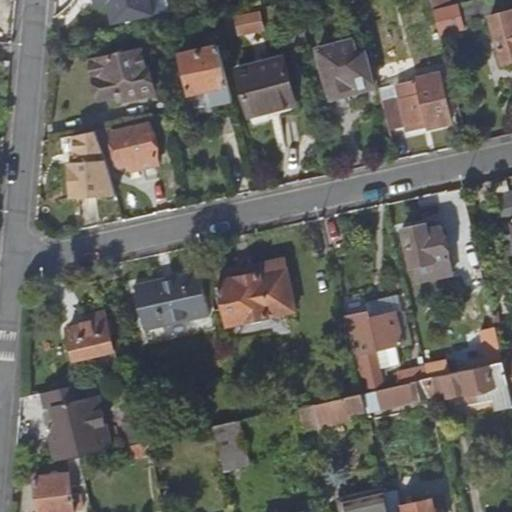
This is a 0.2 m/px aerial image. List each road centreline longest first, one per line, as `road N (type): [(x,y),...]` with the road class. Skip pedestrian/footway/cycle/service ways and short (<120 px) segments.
road 1 (residential): [(511,155),(12,267)]
road 2 (residential): [(35,0),(12,267)]
road 3 (residential): [(12,267),(0,412)]
